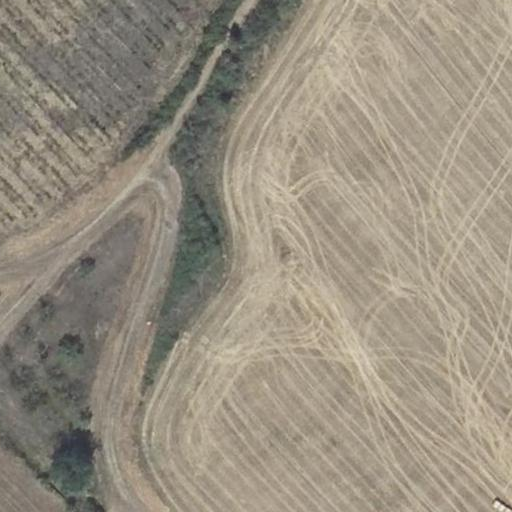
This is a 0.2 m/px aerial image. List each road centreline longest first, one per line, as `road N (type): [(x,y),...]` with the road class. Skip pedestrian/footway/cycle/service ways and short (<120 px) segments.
road 1 (track): [(0,273),(36,266),(97,221),(146,168),(172,192),(157,278),(125,372),(115,449),(129,511)]
road 2 (track): [(0,405),(44,455),(113,511)]
